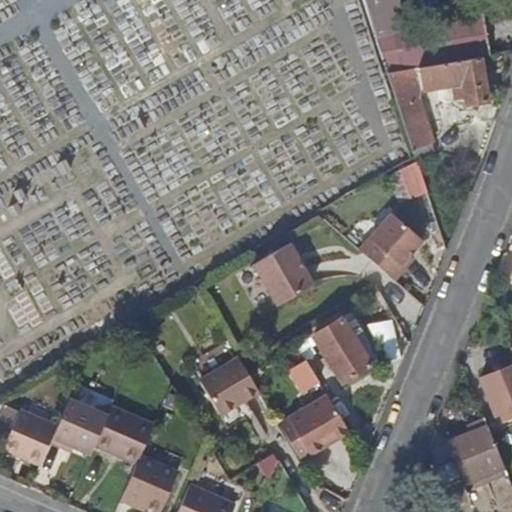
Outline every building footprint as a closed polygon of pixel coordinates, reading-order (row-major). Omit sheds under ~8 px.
[(482,56),(491,55),(484,12),(399,25),(396,13),(400,12),(397,0),(364,0),(389,72),(482,56)] [(410,137),(430,130),(420,103),(426,89),(455,85),(458,97),(467,96),(469,103),(489,99),(482,56),(389,72),(410,137)] [(434,143),(430,130),(410,137),(414,150),(434,143)] [(409,194),(428,188),(419,161),(400,167),(409,194)] [(393,215),(360,251),(395,283),(406,271),(402,267),(410,258),(423,244),(393,215)] [(437,219),(427,222),(422,224),(439,276),(448,252),(437,219)] [(256,267),(280,308),(316,287),(293,246),(256,267)] [(402,267),(406,271),(414,262),(410,258),(402,267)] [(340,317),(308,335),(319,354),(311,359),(323,380),(331,376),(339,389),(371,371),(340,317)] [(288,368),(302,392),(322,380),(308,356),(288,368)] [(247,372),(239,357),(200,380),(220,415),(246,400),(259,392),(247,372)] [(511,360),(481,373),(506,439),(511,437),(511,360)] [(289,418),(311,456),(350,434),(328,395),(289,418)] [(68,442),(76,446),(93,453),(96,445),(108,417),(70,401),(59,425),(52,442),(66,448),(68,442)] [(142,455),(154,426),(112,407),(108,417),(96,445),(138,465),(142,455)] [(5,448),(42,464),(52,442),(59,425),(21,409),(5,448)] [(289,418),(279,424),(301,461),(311,456),(289,418)] [(464,487),(507,470),(490,428),(448,445),(464,487)] [(74,451),(76,446),(68,442),(66,448),(74,451)] [(123,502),(138,509),(141,503),(149,507),(161,511),(164,511),(181,471),(142,455),(138,465),(123,502)] [(180,511),(235,511),(238,507),(191,486),(180,511)] [(141,503),(138,509),(145,511),(146,511),(149,507),(141,503)]
